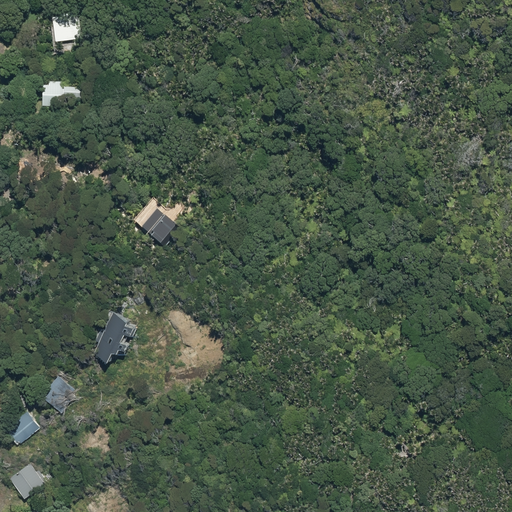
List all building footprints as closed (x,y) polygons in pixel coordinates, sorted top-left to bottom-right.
[(77,17),(49,20),(53,44),(80,40),(77,17)] [(86,101),(87,89),(60,89),(60,87),(42,87),(41,107),(60,108),(60,103),(69,103),(69,101),(86,101)] [(138,229),(158,246),(174,227),(154,210),(138,229)] [(135,346),(141,356),(156,348),(150,337),(155,334),(153,328),(154,328),(151,323),(147,325),(142,315),(145,313),(141,305),(135,309),(133,306),(117,315),(128,336),(126,337),(132,348),(135,346)] [(55,379),(55,407),(84,407),(84,384),(78,384),(78,379),(55,379)] [(22,409),(38,439),(58,429),(43,399),(22,409)] [(19,456),(21,481),(48,479),(45,454),(19,456)]
